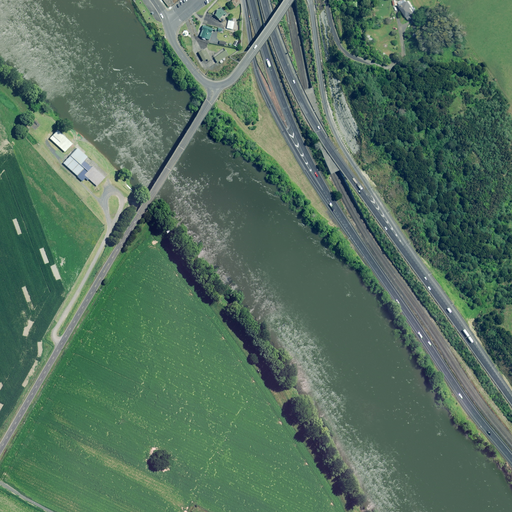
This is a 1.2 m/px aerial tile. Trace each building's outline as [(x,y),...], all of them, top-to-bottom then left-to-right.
[(401,0),(398,2),(400,6),(408,20),(410,19),(410,17),(415,14),(411,7),(412,7),(408,0),(406,1),(405,0),(401,0)] [(219,7),(212,13),(218,19),(225,13),(219,7)] [(213,29),(202,26),(198,38),(209,42),(213,29)] [(221,48),(211,56),(215,61),(225,54),(221,48)] [(194,54),(199,63),(208,58),(203,49),(194,54)] [(54,131),(47,139),(62,152),(69,143),(54,131)] [(72,149),(60,164),(81,182),(85,178),(94,186),(103,175),(72,149)]
